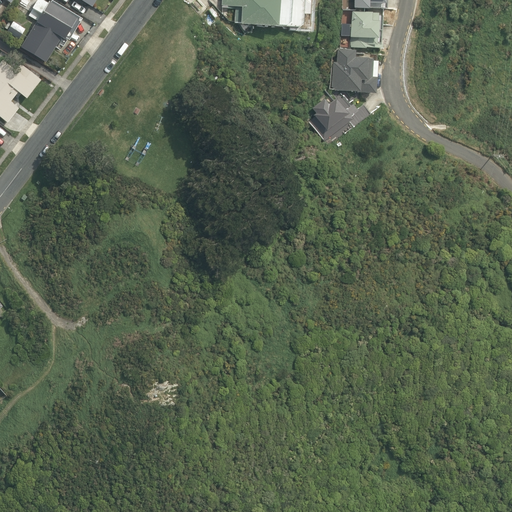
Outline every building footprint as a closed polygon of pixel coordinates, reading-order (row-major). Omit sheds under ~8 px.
[(38,0),(29,16),(38,21),(22,48),(46,62),(59,44),(64,47),(68,39),(70,40),(83,19),(51,0),(50,0),(49,3),(43,0),(38,0)] [(279,27),(281,0),(221,0),(221,6),(228,6),(228,9),(236,9),(235,23),(241,23),(241,25),(279,27)] [(370,8),(386,9),(386,0),(354,0),(354,8),(370,9),(370,8)] [(381,48),(383,13),(368,12),(368,13),(352,12),(351,24),(342,24),(341,37),(350,37),(349,46),(351,46),(350,48),(367,49),(367,48),(381,48)] [(353,56),(354,49),(336,47),(335,60),(332,60),(330,88),(374,92),(376,60),(371,60),(372,58),(353,56)] [(0,116),(8,123),(19,109),(11,102),(19,92),(28,99),(42,80),(21,64),(16,70),(3,60),(0,63),(0,116)] [(315,117),(309,122),(324,141),(350,122),(354,127),(371,114),(364,105),(358,110),(353,104),(351,106),(350,105),(346,108),(346,109),(345,110),(336,99),(329,104),(325,99),(312,109),(317,114),(314,115),(315,117)]
